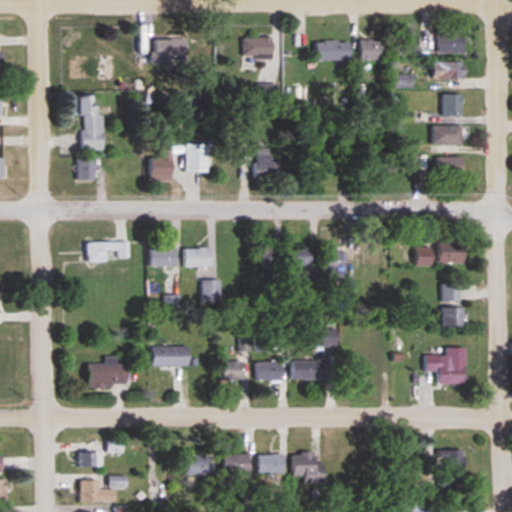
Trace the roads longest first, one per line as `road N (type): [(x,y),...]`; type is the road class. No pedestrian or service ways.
road 1 (residential): [(511,220),(462,209),(0,210)]
road 2 (residential): [(509,511),(499,216),(507,0)]
road 3 (residential): [(511,11),(0,4)]
road 4 (residential): [(50,511),(43,0)]
road 5 (residential): [(511,428),(0,422)]
